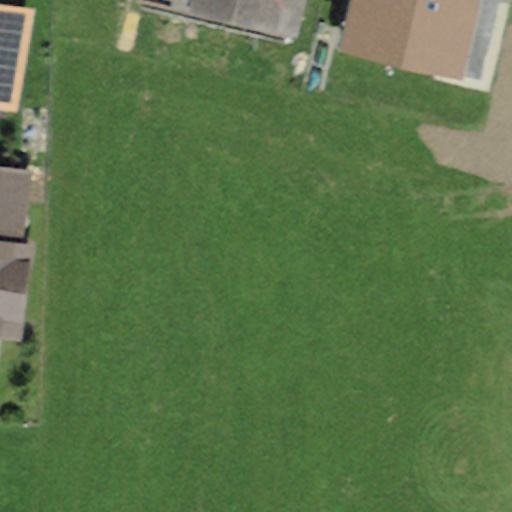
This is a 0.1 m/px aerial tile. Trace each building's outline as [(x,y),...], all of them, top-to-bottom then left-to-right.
[(17,0),(0,0),(0,73),(5,75),(17,0)] [(285,0),(226,0),(281,15),(285,0)] [(478,0),(364,0),(353,46),(461,72),(478,0)] [(0,190),(23,193),(26,168),(0,164),(0,190)] [(0,242),(16,244),(23,193),(0,190),(0,242)] [(16,244),(0,242),(0,318),(5,319),(16,244)]
